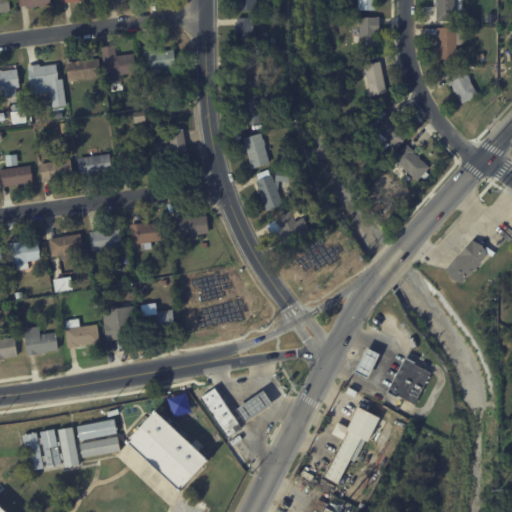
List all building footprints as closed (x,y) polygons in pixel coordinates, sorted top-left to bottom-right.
[(11,0),(13,13),(0,14),(0,0),(11,0)] [(52,0),(53,6),(28,10),(28,7),(22,8),(20,0),(52,0)] [(259,0),(259,12),(240,12),(240,0),(259,0)] [(378,0),(378,11),(360,11),(360,0),(378,0)] [(464,0),(464,9),(457,9),(457,23),(439,22),(439,0),(464,0)] [(382,25),(382,35),(380,35),(380,47),(362,47),(362,19),(382,18),(382,25)] [(238,25),(238,19),(256,19),(256,29),(257,29),(257,38),(256,38),(255,50),(238,50),(238,25)] [(440,45),(440,35),(428,35),(428,29),(466,29),(466,46),(459,46),(459,61),(440,61),(440,45)] [(104,47),(117,45),(119,56),(136,53),(139,72),(123,74),(124,81),(112,83),(111,76),(108,77),(103,47),(104,47)] [(145,51),(160,49),(160,51),(176,49),(178,67),(146,71),(143,52),(145,51)] [(68,63),(101,58),(104,75),(71,80),(68,63)] [(240,65),(239,59),(258,58),(258,64),(265,64),(266,75),(261,76),(261,82),(259,82),(259,89),(241,89),(240,65)] [(367,67),(383,63),(389,91),(390,91),(391,94),(372,98),(366,67),(367,67)] [(30,66),(41,64),(42,66),(58,64),(61,82),(48,83),(48,85),(33,87),(30,66)] [(465,105),(458,93),(457,94),(455,90),(456,90),(454,86),(453,88),(447,78),(465,68),(469,76),(470,76),(472,79),(472,81),(481,96),(465,105)] [(0,70),(4,70),(4,71),(19,69),(22,86),(0,89),(0,70)] [(249,126),(248,115),(243,115),(241,98),(271,95),(273,112),(262,113),(263,116),(276,115),(276,122),(263,123),(264,125),(249,127),(249,126)] [(136,123),(134,112),(146,110),(147,122),(136,123)] [(394,118),(412,137),(399,150),(376,127),(389,113),(394,118)] [(361,139),(354,129),(367,120),(374,130),(361,139)] [(186,132),(192,170),(161,175),(157,147),(173,145),(171,130),(186,128),(186,132)] [(345,135),(351,131),(354,136),(348,140),(345,135)] [(255,170),(246,140),(264,135),(266,141),(268,146),(267,147),(272,165),(255,170)] [(409,146),(417,153),(416,154),(419,157),(420,156),(422,159),(422,160),(433,169),(421,183),(396,161),(409,146)] [(128,170),(121,171),(118,153),(145,149),(148,168),(128,170)] [(9,186),(4,187),(1,169),(9,168),(7,155),(18,154),(20,167),(33,165),(35,183),(9,186)] [(88,175),(88,172),(82,173),(80,158),(112,154),(114,172),(88,175)] [(52,181),(44,182),(42,164),(72,159),(75,177),(52,181)] [(289,184),(282,183),(280,192),(286,206),(269,213),(262,194),(263,193),(259,183),(261,182),(259,176),(270,171),(273,178),(274,177),(277,185),(278,182),(277,182),(280,171),(293,174),(291,185),(289,184)] [(304,215),(315,235),(290,249),(282,233),(274,238),(268,227),(279,222),(278,221),(300,209),(304,215)] [(177,219),(196,216),(196,217),(209,215),(211,233),(201,234),(201,239),(180,242),(176,219),(177,219)] [(132,225),(145,223),(145,225),(161,222),(164,240),(153,242),(154,249),(143,250),(142,243),(134,244),(132,225)] [(116,249),(94,251),(91,232),(111,229),(111,231),(123,229),(125,248),(116,249)] [(481,265),(464,283),(450,269),(463,256),(453,246),(467,231),(491,255),(481,265)] [(70,259),(63,260),(62,255),(54,257),(51,239),(83,233),(86,251),(70,254),(71,259),(70,259)] [(43,259),(30,261),(31,269),(19,270),(18,264),(15,264),(12,243),(22,242),(22,241),(39,238),(43,259)] [(102,264),(118,261),(119,271),(109,272),(109,270),(103,271),(102,264)] [(140,278),(138,269),(144,268),(146,276),(140,278)] [(174,309),(178,330),(150,334),(145,306),(157,303),(159,312),(174,309)] [(22,306),(27,311),(24,314),(19,310),(22,306)] [(124,339),(109,341),(104,311),(134,306),(139,336),(124,339)] [(75,348),(70,349),(67,329),(68,329),(67,321),(81,319),(82,327),(100,324),(102,342),(80,345),(80,347),(75,348)] [(16,320),(17,331),(11,332),(9,321),(16,320)] [(42,352),(27,354),(23,328),(38,326),(40,334),(56,332),(58,350),(42,352)] [(2,360),(0,360),(0,339),(15,337),(18,356),(4,358),(5,359),(2,360)] [(354,371),(366,347),(379,354),(367,378),(354,371)] [(430,373),(413,404),(397,395),(397,396),(388,392),(406,357),(415,362),(414,364),(430,373)] [(227,439),(199,398),(214,388),(239,424),(233,428),(236,433),(227,439)] [(187,390),(193,410),(172,416),(167,396),(187,390)] [(263,390),(273,404),(244,423),(235,409),(263,390)] [(379,419),(367,441),(364,439),(352,461),(349,460),(337,483),(324,477),(342,440),(330,433),(336,422),(347,428),(358,406),(379,418),(379,419)] [(182,488),(179,491),(126,442),(154,411),(207,460),(182,488)] [(116,432),(79,440),(76,426),(114,418),(116,432)] [(79,462),(80,464),(65,467),(57,429),(72,426),(79,462)] [(54,429),(60,464),(47,466),(40,432),(54,429)] [(35,432),(43,467),(29,470),(22,435),(35,432)] [(120,450),(82,458),(79,443),(117,436),(120,450)] [(500,464),(500,457),(511,457),(511,465),(500,464)] [(310,511),(317,499),(328,505),(329,502),(338,506),(334,511),(310,511)]
